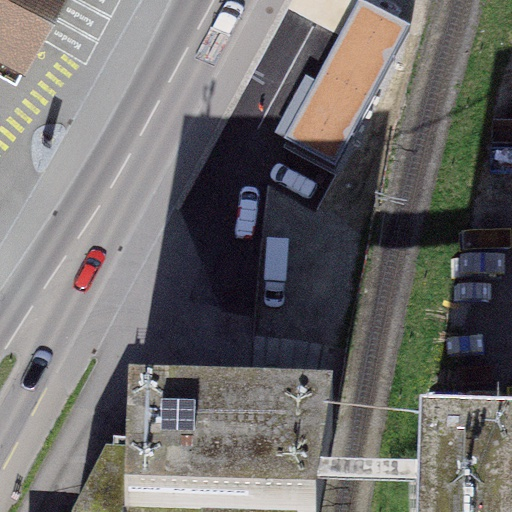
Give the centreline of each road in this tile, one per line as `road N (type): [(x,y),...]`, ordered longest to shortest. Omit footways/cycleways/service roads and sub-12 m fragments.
road 1 (primary): [(210,0),(61,266)]
road 2 (primary): [(0,423),(61,266)]
